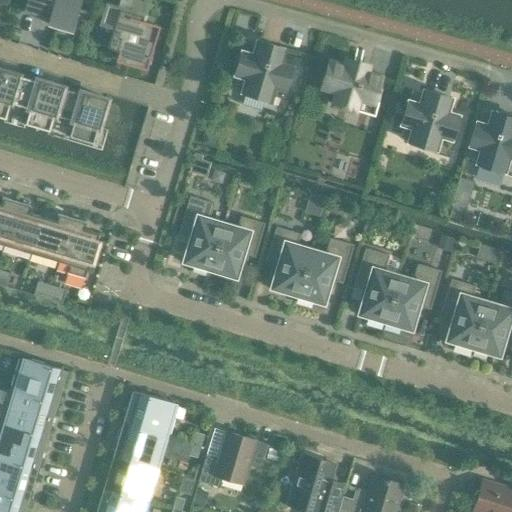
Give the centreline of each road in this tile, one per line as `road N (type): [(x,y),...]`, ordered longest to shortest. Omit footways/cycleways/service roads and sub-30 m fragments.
road 1 (residential): [(157,207),(130,290),(511,405)]
road 2 (residential): [(511,80),(223,0)]
road 3 (residential): [(433,511),(443,475),(241,414)]
road 4 (residential): [(0,50),(187,106)]
road 5 (residential): [(0,160),(157,207)]
road 6 (residential): [(61,511),(100,384)]
road 7 (residential): [(222,0),(196,18),(187,106)]
